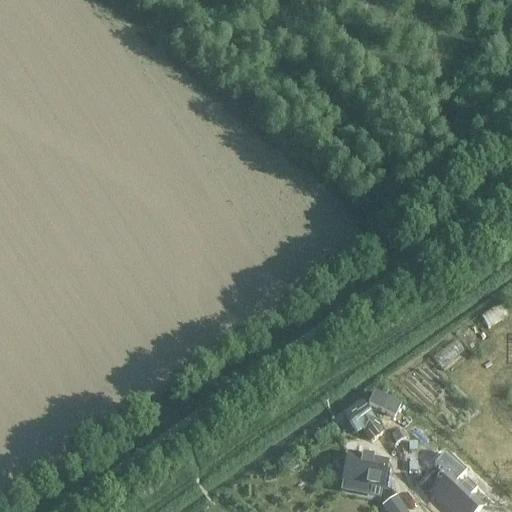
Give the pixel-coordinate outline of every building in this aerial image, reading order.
[(400,407),(374,395),(369,407),(394,419),(400,407)] [(363,407),(344,421),(355,438),(375,424),(363,407)] [(449,482),(433,498),(447,511),(479,511),(484,508),(473,498),(476,494),(461,481),(466,476),(445,456),(434,467),(449,482)] [(386,465),(348,458),(343,483),(381,490),(386,465)] [(405,511),(395,498),(384,506),(388,511),(405,511)]
